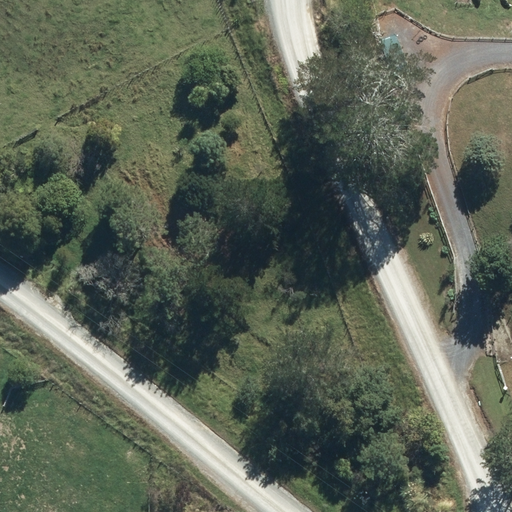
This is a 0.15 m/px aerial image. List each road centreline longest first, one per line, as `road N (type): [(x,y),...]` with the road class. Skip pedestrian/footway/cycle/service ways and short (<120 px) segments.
road 1 (unclassified): [(500,511),(295,47),(288,0)]
road 2 (unclassified): [(286,511),(0,284)]
